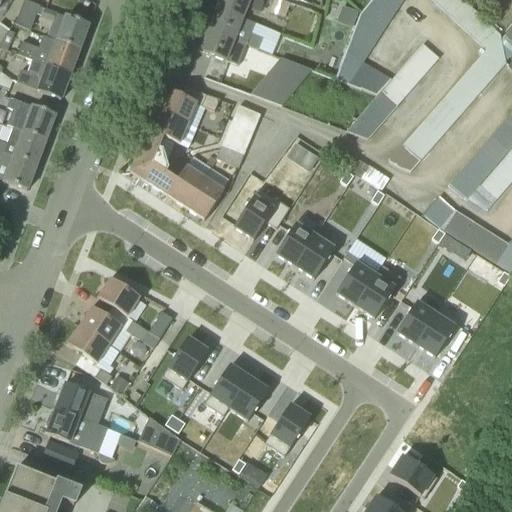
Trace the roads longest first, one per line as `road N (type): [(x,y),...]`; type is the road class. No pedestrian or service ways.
road 1 (residential): [(361,386),(69,194)]
road 2 (residential): [(69,194),(132,5)]
road 3 (residential): [(361,386),(279,511)]
road 4 (residential): [(338,511),(393,426),(392,405)]
